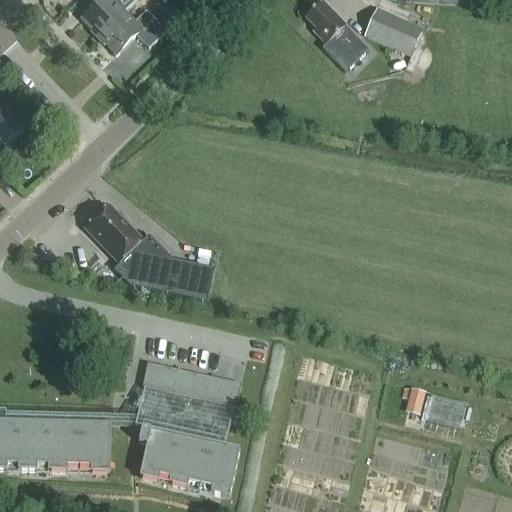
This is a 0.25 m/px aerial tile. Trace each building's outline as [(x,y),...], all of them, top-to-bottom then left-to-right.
[(101,0),(103,2),(84,21),(101,39),(125,14),(136,3),(132,0),(101,0)] [(152,15),(172,36),(187,21),(167,0),(152,15)] [(322,51),(345,75),(368,53),(346,29),(323,5),(306,22),(317,32),(314,35),(326,48),(322,51)] [(125,14),(101,39),(117,56),(137,37),(150,51),(166,34),(146,13),(134,25),(125,14)] [(410,58),(421,34),(377,14),(366,38),(410,58)] [(7,108),(1,102),(0,100),(0,143),(6,150),(24,133),(15,123),(18,120),(11,113),(10,114),(6,109),(7,108)] [(149,239),(144,244),(121,221),(120,222),(109,210),(108,211),(105,208),(85,227),(88,230),(86,232),(120,267),(114,273),(130,290),(207,306),(214,272),(173,264),(149,239)] [(367,366),(367,396),(375,396),(375,366),(367,366)] [(180,442),(210,448),(226,451),(235,411),(236,412),(241,388),(148,367),(143,391),(144,391),(135,433),(142,434),(180,442)] [(411,392),(406,415),(419,418),(425,396),(411,392)] [(0,473),(19,474),(20,426),(6,426),(6,415),(0,415),(0,473)] [(19,474),(49,475),(50,427),(20,426),(19,474)] [(49,475),(80,476),(81,428),(50,427),(49,475)] [(111,429),(81,428),(80,476),(110,477),(111,429)] [(140,481),(170,488),(180,442),(142,434),(139,447),(147,449),(140,481)] [(210,448),(180,442),(170,488),(200,494),(210,448)] [(210,448),(200,494),(230,501),(240,454),(226,451),(210,448)]
